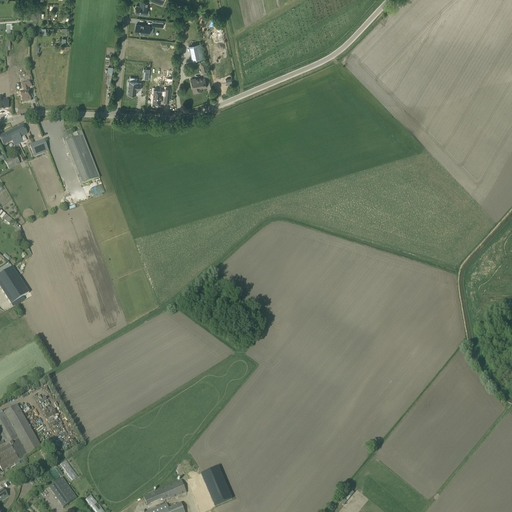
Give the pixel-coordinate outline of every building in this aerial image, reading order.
[(145,10),(146,11),(147,2),(140,1),(139,6),(136,5),(135,9),(134,12),(135,13),(144,14),(145,10)] [(197,12),(198,20),(205,19),(204,14),(203,14),(203,13),(202,14),(202,13),(201,13),(200,13),(200,12),(199,13),(199,12),(198,12),(197,12)] [(141,25),(136,25),(135,33),(148,35),(149,26),(143,25),(141,25)] [(201,43),(189,46),(192,61),(204,59),(201,43)] [(205,78),(191,81),(192,90),(193,90),(194,93),(201,92),(201,88),(207,87),(205,78)] [(22,83),(23,91),(20,92),(22,103),(31,101),(29,92),(28,92),(27,88),(32,87),(30,81),(22,83)] [(127,94),(135,95),(136,90),(140,90),(141,83),(137,83),(137,82),(128,81),(128,82),(127,86),(128,86),(127,94)] [(152,94),(152,99),(153,99),(152,103),(160,104),(161,96),(165,96),(164,97),(169,97),(170,89),(165,89),(165,91),(162,91),(153,90),(153,94),(152,94)] [(0,139),(3,145),(7,143),(12,141),(14,146),(23,142),(20,137),(27,134),(23,125),(0,136),(0,139)] [(63,139),(81,185),(99,178),(81,132),(63,139)] [(44,140),(30,146),(34,157),(48,151),(44,140)] [(9,170),(20,164),(15,154),(12,156),(13,156),(4,161),(9,170)] [(8,224),(11,220),(4,213),(2,216),(3,217),(2,219),(8,224)] [(0,287),(10,304),(15,301),(29,293),(15,271),(12,267),(0,274),(0,287)] [(0,446),(4,444),(6,446),(0,449),(0,467),(2,471),(42,449),(17,405),(0,415),(0,446)] [(39,450),(45,461),(52,457),(46,447),(39,450)] [(60,465),(71,482),(79,477),(73,467),(71,469),(66,461),(60,465)] [(218,467),(200,474),(214,507),(232,499),(228,490),(218,467)] [(77,499),(62,478),(48,488),(63,508),(77,499)] [(181,481),(158,490),(162,500),(162,501),(170,498),(170,500),(186,493),(181,481)] [(33,488),(21,504),(24,507),(37,491),(33,488)] [(85,500),(94,511),(104,511),(91,495),(85,500)]
